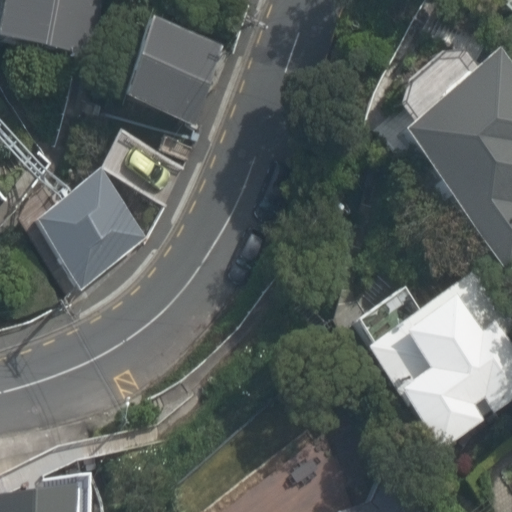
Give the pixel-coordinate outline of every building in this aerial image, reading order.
[(99,0),(11,0),(4,48),(90,61),(99,0)] [(214,44),(152,30),(133,114),(196,128),(214,44)] [(511,69),(508,64),(406,150),(510,273),(511,271),(511,69)] [(144,224),(103,175),(34,233),(75,282),(144,224)] [(511,306),(481,265),(365,351),(441,453),(511,400),(511,306)]
